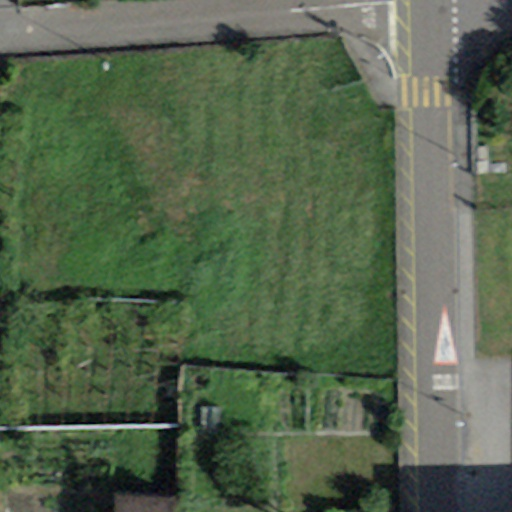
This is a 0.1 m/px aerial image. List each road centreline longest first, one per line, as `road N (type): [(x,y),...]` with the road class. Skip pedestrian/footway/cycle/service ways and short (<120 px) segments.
road 1 (residential): [(436,511),(429,3)]
road 2 (residential): [(429,3),(0,36)]
